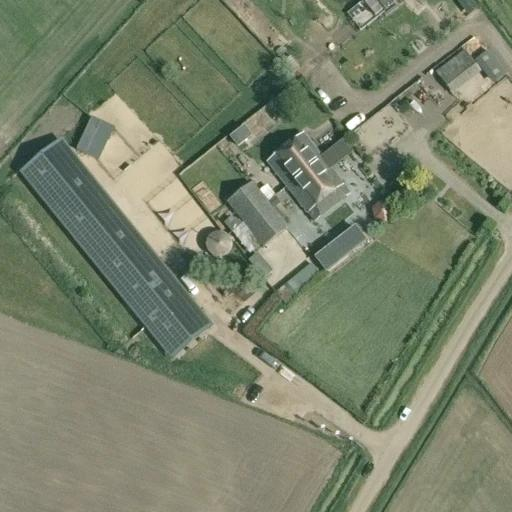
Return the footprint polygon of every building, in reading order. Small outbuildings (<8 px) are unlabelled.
[(477,68),(465,52),(436,74),(449,91),(477,68)] [(84,133),(97,142),(111,124),(98,114),(84,133)] [(302,135),(267,164),(307,213),(315,223),(350,195),(342,185),(330,170),(320,157),(302,135)] [(131,308),(130,309),(160,346),(200,313),(170,276),(169,277),(58,141),(21,171),(131,308)] [(375,156),(383,167),(399,156),(392,145),(375,156)] [(211,208),(220,203),(198,164),(189,169),(211,208)] [(252,183),(226,203),(263,250),(289,229),(286,227),(289,225),(276,209),(274,210),(252,183)] [(383,217),(397,211),(391,198),(377,204),(383,217)] [(223,253),(236,246),(226,228),(213,235),(223,253)] [(354,229),(315,260),(326,274),(365,243),(354,229)] [(311,264),(275,294),(285,306),(321,276),(311,264)]
